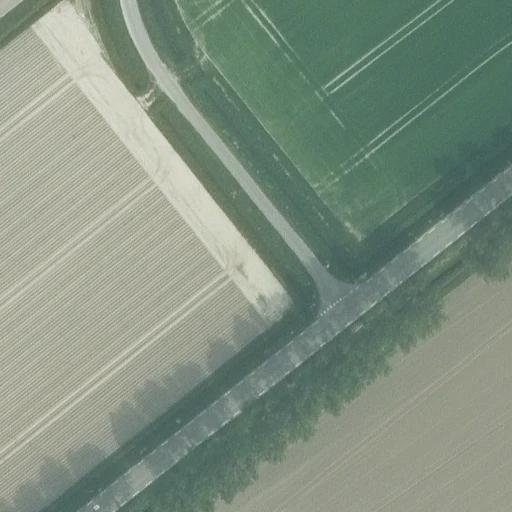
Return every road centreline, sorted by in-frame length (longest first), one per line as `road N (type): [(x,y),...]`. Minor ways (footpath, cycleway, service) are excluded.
road 1 (unclassified): [(350,306),(130,21),(125,0)]
road 2 (secondary): [(96,511),(350,306)]
road 3 (secondary): [(350,306),(511,184)]
